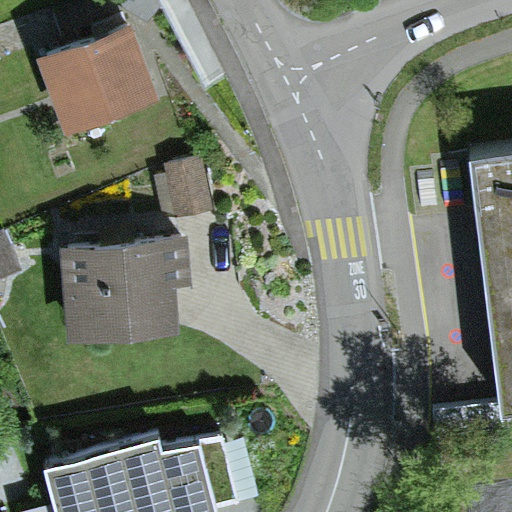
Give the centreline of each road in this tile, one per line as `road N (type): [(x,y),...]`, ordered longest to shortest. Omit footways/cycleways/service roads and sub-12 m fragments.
road 1 (residential): [(325,511),(349,466),(359,334),(342,237),(282,79)]
road 2 (residential): [(282,79),(482,0)]
